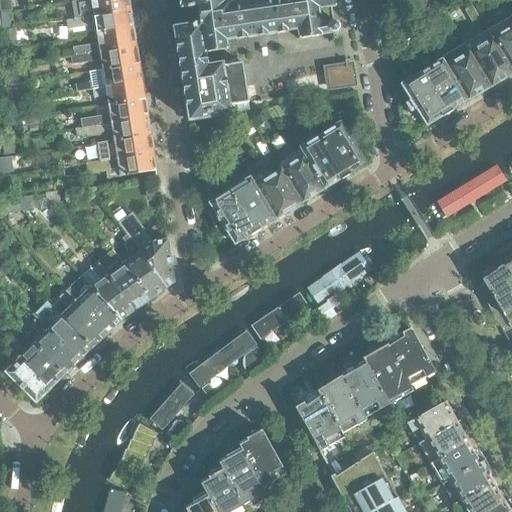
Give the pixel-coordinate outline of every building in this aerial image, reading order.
[(0,0),(0,12),(12,11),(10,0),(0,0)] [(128,0),(78,0),(71,1),(74,18),(130,9),(128,0)] [(336,7),(334,0),(179,0),(181,9),(187,8),(187,9),(190,9),(193,25),(174,28),(188,121),(231,115),(230,106),(249,103),(248,100),(247,100),(245,87),(238,88),(237,80),(244,79),(244,75),(243,75),(242,67),(243,67),(242,63),(223,67),(223,64),(206,66),(204,53),(247,46),(246,38),(296,30),(297,39),(321,36),(321,34),(335,32),(336,32),(337,31),(337,30),(338,29),(338,28),(338,27),(338,26),(337,25),(337,24),(336,23),(335,23),(333,23),(331,8),(336,7)] [(130,9),(74,18),(66,20),(67,30),(94,25),(95,34),(133,28),(130,9)] [(0,17),(2,31),(11,29),(9,12),(0,13),(0,17)] [(511,19),(511,18),(488,31),(511,71),(511,19)] [(434,25),(424,30),(429,38),(438,33),(434,25)] [(133,28),(95,34),(97,43),(72,47),(73,55),(135,45),(133,28)] [(17,48),(15,29),(11,29),(2,31),(2,38),(4,49),(17,48)] [(429,38),(424,30),(414,35),(413,39),(426,44),(429,42),(428,39),(429,38)] [(511,75),(511,71),(488,31),(465,44),(491,88),(511,75)] [(491,88),(465,44),(443,60),(467,102),(491,88)] [(135,45),(73,55),(70,55),(71,64),(99,60),(101,69),(138,63),(135,45)] [(404,58),(390,47),(394,70),(404,58)] [(17,63),(15,50),(6,51),(8,64),(17,63)] [(467,102),(443,60),(443,59),(422,72),(448,115),(453,112),(452,111),(467,102)] [(355,85),(352,65),(347,66),(346,63),(346,61),(345,61),(345,63),(346,66),(326,69),(327,74),(329,89),(349,86),(349,87),(350,87),(350,86),(355,85)] [(138,63),(101,69),(102,79),(74,83),(76,92),(92,90),(141,82),(138,63)] [(25,65),(5,68),(8,86),(28,83),(25,65)] [(448,115),(422,72),(401,84),(411,101),(406,104),(411,112),(416,109),(426,127),(442,117),(442,118),(448,115)] [(141,82),(92,90),(93,98),(105,96),(107,105),(144,99),(141,82)] [(25,85),(5,88),(8,104),(28,102),(25,85)] [(147,116),(144,99),(107,105),(108,114),(80,119),(82,127),(147,116)] [(290,113),(301,107),(299,103),(285,106),(289,112),(290,113)] [(20,106),(11,107),(11,119),(21,118),(20,106)] [(289,112),(285,106),(274,108),(280,117),(289,112)] [(147,116),(82,127),(74,128),(66,131),(67,139),(76,136),(85,136),(86,137),(102,135),(102,133),(111,132),(112,140),(150,135),(147,116)] [(21,127),(19,119),(8,121),(9,129),(21,127)] [(319,136),(346,178),(351,175),(350,174),(365,164),(354,146),(355,146),(350,138),(349,138),(340,123),(319,136)] [(150,135),(112,140),(114,150),(84,155),(86,163),(152,152),(150,135)] [(346,178),(319,136),(298,148),(302,155),(324,190),(340,180),(340,181),(346,178)] [(16,153),(14,138),(2,140),(4,154),(16,153)] [(257,144),(264,156),(270,153),(263,141),(257,144)] [(155,171),(152,152),(86,163),(87,174),(105,171),(106,179),(118,177),(155,171)] [(511,154),(498,164),(511,184),(511,183),(511,154)] [(324,190),(302,155),(281,168),(303,203),(324,190)] [(12,158),(0,159),(0,173),(13,172),(12,158)] [(222,165),(215,169),(223,182),(230,178),(222,165)] [(435,202),(448,223),(509,185),(497,165),(435,202)] [(303,203),(281,168),(269,175),(265,170),(250,179),(276,220),(303,203)] [(276,220),(250,179),(230,191),(256,234),(261,230),(261,229),(276,220)] [(100,186),(92,192),(99,202),(107,196),(100,186)] [(158,198),(157,187),(145,188),(146,199),(158,198)] [(256,234),(230,191),(210,203),(219,220),(218,220),(223,228),(224,228),(235,245),(250,236),(251,237),(256,234)] [(37,195),(19,198),(21,211),(39,208),(40,210),(48,209),(45,194),(37,196),(37,195)] [(18,198),(0,202),(0,205),(3,216),(21,211),(18,198)] [(119,223),(127,234),(167,288),(175,283),(172,267),(171,256),(170,256),(168,240),(166,239),(165,233),(150,236),(151,240),(143,229),(139,233),(127,217),(119,223)] [(167,288),(127,234),(121,238),(124,243),(122,244),(131,256),(122,263),(152,299),(167,288)] [(306,288),(319,307),(372,271),(359,252),(306,288)] [(152,299),(122,263),(114,269),(104,256),(96,262),(118,289),(136,310),(152,299)] [(91,269),(80,277),(122,321),(136,310),(118,289),(96,262),(89,267),(91,269)] [(511,279),(505,267),(504,267),(495,272),(493,267),(482,274),(485,279),(482,280),(484,284),(479,287),(497,320),(504,316),(509,324),(511,329),(511,279)] [(80,277),(65,291),(107,335),(122,321),(80,277)] [(67,307),(59,316),(92,348),(92,349),(107,335),(65,291),(59,297),(67,307)] [(251,326),(260,340),(309,307),(300,293),(251,326)] [(92,348),(59,316),(47,305),(35,317),(37,320),(78,362),(92,348)] [(334,315),(328,307),(321,312),(326,320),(334,315)] [(504,316),(497,320),(502,328),(509,324),(504,316)] [(317,327),(312,318),(304,324),(310,332),(317,327)] [(78,362),(37,320),(29,326),(39,336),(32,344),(64,376),(78,362)] [(388,346),(410,387),(435,374),(411,330),(402,335),(395,333),(390,336),(387,344),(388,346)] [(188,373),(199,388),(257,346),(247,331),(188,373)] [(64,376),(32,344),(25,351),(11,336),(4,343),(9,349),(50,390),(64,376)] [(410,387),(388,346),(380,350),(375,350),(374,350),(371,350),(369,351),(368,352),(367,353),(366,354),(365,355),(365,356),(364,358),(364,360),(364,361),(387,402),(411,389),(410,387)] [(264,360),(258,351),(256,348),(244,357),(251,367),(264,360)] [(50,390),(9,349),(3,354),(13,364),(5,373),(36,404),(50,390)] [(387,402),(364,361),(357,367),(349,365),(344,368),(342,375),(341,375),(342,378),(365,419),(389,405),(387,402)] [(318,372),(310,377),(314,382),(322,377),(318,372)] [(366,421),(365,419),(342,378),(334,382),(332,381),(329,381),(327,381),(324,382),(323,384),(322,384),(321,386),(320,386),(319,388),(319,390),(319,391),(317,392),(318,393),(341,435),(366,421)] [(148,419),(162,431),(195,394),(181,382),(148,419)] [(214,388),(212,387),(208,385),(202,389),(210,400),(217,396),(216,393),(215,390),(214,388)] [(341,435),(318,393),(311,393),(306,397),(304,404),(295,409),(320,453),(344,439),(341,435)] [(437,408),(433,401),(422,407),(426,414),(437,408)] [(426,414),(414,420),(406,424),(418,445),(461,420),(456,411),(450,409),(446,403),(437,408),(426,414)] [(406,424),(414,420),(410,412),(396,419),(399,424),(401,427),(406,424)] [(461,420),(418,445),(430,465),(469,443),(465,436),(466,430),(461,420)] [(185,429),(177,422),(176,422),(168,433),(177,440),(185,429)] [(108,480),(128,491),(159,434),(139,423),(108,480)] [(401,427),(399,424),(392,428),(397,436),(404,432),(401,427)] [(239,445),(263,488),(287,475),(262,431),(261,432),(260,430),(255,429),(248,434),(248,437),(249,438),(239,443),(239,445)] [(473,450),(469,443),(430,465),(441,485),(484,461),(479,452),(473,450)] [(392,451),(388,444),(381,448),(385,455),(392,451)] [(263,488),(239,445),(226,452),(228,456),(227,457),(226,456),(218,460),(222,468),(243,505),(266,492),(263,488)] [(354,454),(354,455),(358,463),(373,453),(368,447),(354,454)] [(358,463),(341,474),(334,478),(346,500),(385,477),(373,453),(358,463)] [(334,478),(341,474),(331,457),(325,461),(334,478)] [(490,470),(484,461),(441,485),(452,504),(454,503),(454,504),(492,483),(489,476),(490,470)] [(246,511),(243,505),(222,468),(221,469),(218,468),(217,467),(210,471),(211,472),(210,475),(209,476),(210,477),(209,477),(200,481),(208,495),(217,511),(246,511)] [(143,474),(140,481),(152,485),(155,477),(144,473),(143,474)] [(372,511),(397,498),(385,477),(346,500),(353,511),(372,511)] [(454,504),(456,507),(459,511),(487,511),(509,500),(503,491),(497,489),(492,483),(454,504)] [(102,511),(122,511),(127,493),(109,488),(102,511)] [(408,492),(407,492),(410,496),(416,493),(413,488),(413,489),(408,492)] [(135,499),(147,502),(150,492),(138,489),(135,499)] [(217,511),(208,495),(193,503),(185,508),(187,511),(217,511)] [(404,511),(397,498),(372,511),(404,511)] [(511,511),(511,505),(509,500),(487,511),(511,511)] [(440,511),(445,509),(447,508),(446,506),(437,511),(430,501),(424,504),(427,511),(440,511)]
